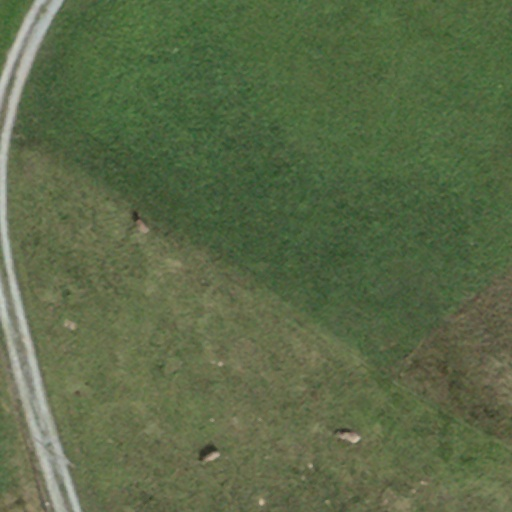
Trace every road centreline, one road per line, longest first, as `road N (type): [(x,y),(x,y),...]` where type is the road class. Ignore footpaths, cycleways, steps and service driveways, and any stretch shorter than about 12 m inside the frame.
road 1 (track): [(77,511),(45,431),(0,216)]
road 2 (track): [(0,208),(43,0)]
